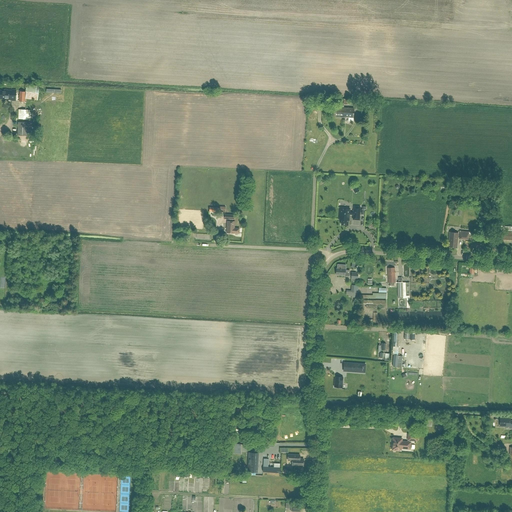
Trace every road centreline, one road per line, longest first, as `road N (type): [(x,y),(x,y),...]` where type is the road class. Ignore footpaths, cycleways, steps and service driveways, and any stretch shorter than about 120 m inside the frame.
road 1 (unclassified): [(511,260),(332,256),(319,279),(315,407)]
road 2 (track): [(316,500),(155,492)]
road 3 (unclassified): [(315,407),(460,412)]
road 4 (track): [(315,249),(315,173),(330,141),(319,111)]
road 5 (track): [(330,258),(315,249),(212,244)]
